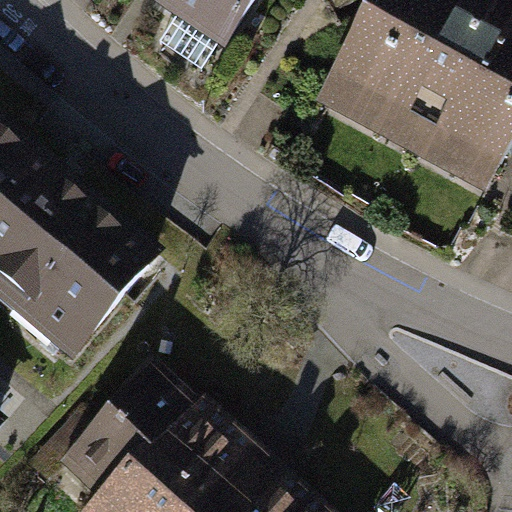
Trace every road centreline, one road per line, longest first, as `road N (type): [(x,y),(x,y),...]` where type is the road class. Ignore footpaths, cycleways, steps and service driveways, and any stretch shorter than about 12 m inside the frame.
road 1 (residential): [(1,0),(197,173),(304,243)]
road 2 (residential): [(511,459),(496,455),(355,335),(304,243)]
road 3 (residential): [(304,243),(402,301),(511,338)]
